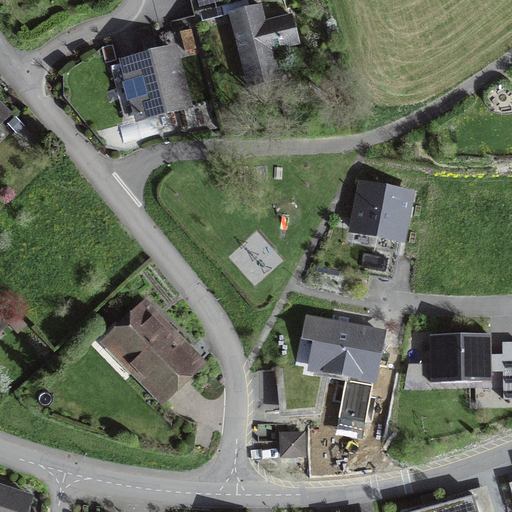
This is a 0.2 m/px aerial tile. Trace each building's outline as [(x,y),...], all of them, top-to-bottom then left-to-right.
[(260,6),(230,14),(249,87),(280,79),(272,51),(299,44),(291,15),(265,22),(260,6)] [(173,50),(118,64),(132,120),(187,106),(173,50)] [(410,194),(362,185),(353,230),(401,239),(410,194)] [(108,343),(162,398),(199,363),(198,362),(193,366),(183,356),(189,350),(174,333),(172,335),(145,307),(108,343)] [(314,375),(315,370),(374,380),(383,334),(308,320),(305,337),(300,336),(295,367),(282,368),(285,411),(316,409),(322,377),(314,375)] [(490,334),(430,336),(431,383),(491,382),(490,334)] [(511,342),(502,343),(503,399),(511,399),(511,342)] [(302,455),(301,434),(281,435),(281,456),(302,455)] [(0,511),(25,511),(31,498),(0,487),(0,511)] [(478,511),(474,495),(412,511),(478,511)]
